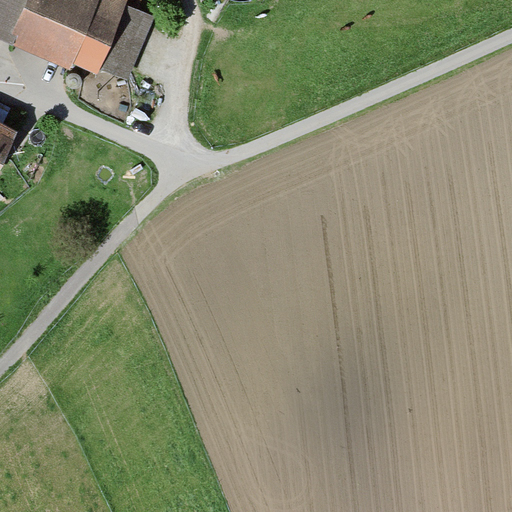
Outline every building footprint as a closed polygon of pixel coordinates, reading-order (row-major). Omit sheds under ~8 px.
[(126,73),(152,14),(118,0),(0,0),(0,18),(73,50),(126,73)] [(0,35),(67,64),(73,50),(0,18),(0,35)] [(81,55),(77,55),(75,57),(73,59),(72,62),(73,65),(75,67),(78,68),(81,68),(84,66),(85,63),(85,60),(83,57),(81,55)] [(0,101),(0,119),(3,121),(10,107),(0,101)] [(0,150),(12,126),(3,121),(0,119),(0,150)]
